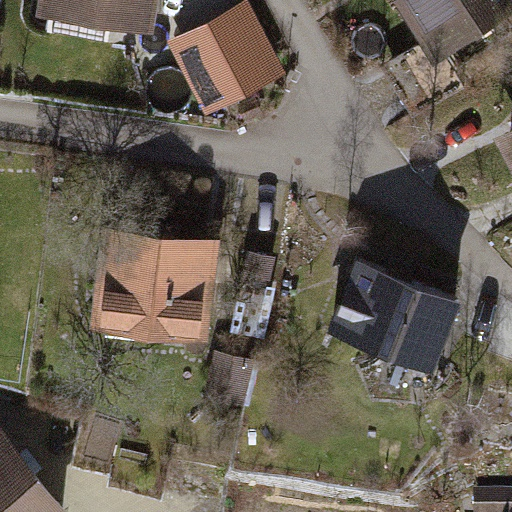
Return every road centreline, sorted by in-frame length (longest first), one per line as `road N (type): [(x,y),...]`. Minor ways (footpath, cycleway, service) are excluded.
road 1 (residential): [(0,133),(345,161)]
road 2 (residential): [(345,161),(511,288)]
road 3 (residential): [(345,161),(337,120),(297,25),(273,0)]
